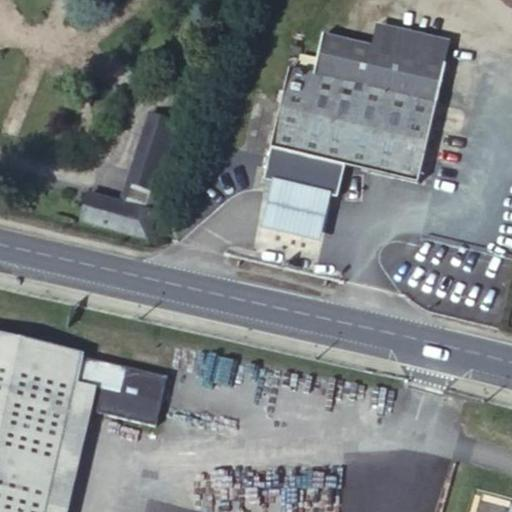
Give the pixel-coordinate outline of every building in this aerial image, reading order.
[(323,34),(315,74),(291,68),(265,180),(273,182),(331,196),(339,198),(347,166),(418,183),(450,41),(377,24),(372,45),(323,34)] [(148,112),(126,182),(151,190),(174,120),(148,112)] [(126,182),(120,201),(145,209),(151,190),(126,182)] [(325,226),(331,196),(273,182),(266,213),(262,229),(321,243),(325,226)] [(145,209),(120,201),(91,193),(84,218),(147,236),(155,212),(145,209)] [(0,338),(0,511),(49,511),(79,383),(104,388),(99,412),(158,426),(169,377),(0,338)] [(485,511),(511,511),(511,508),(490,500),(485,511)]
